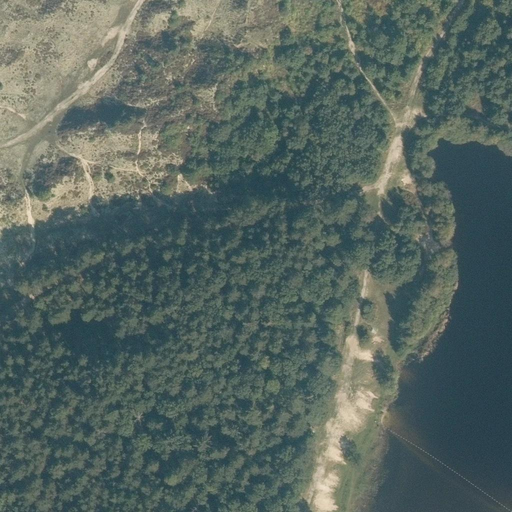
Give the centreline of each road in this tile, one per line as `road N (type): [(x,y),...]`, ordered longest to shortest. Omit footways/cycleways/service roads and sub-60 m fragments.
road 1 (track): [(381,189),(117,257),(44,287),(0,324)]
road 2 (track): [(306,511),(381,189)]
road 3 (track): [(462,0),(423,64),(381,189)]
